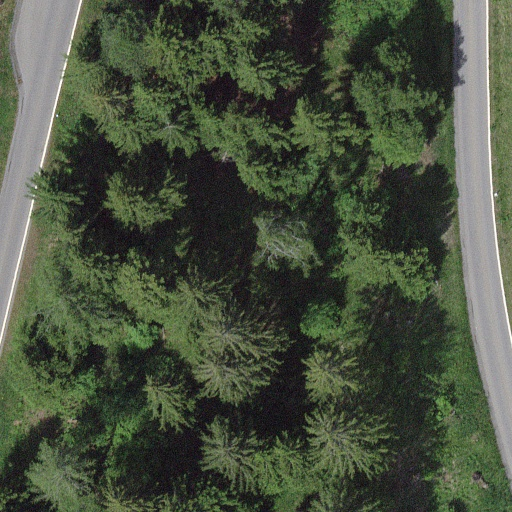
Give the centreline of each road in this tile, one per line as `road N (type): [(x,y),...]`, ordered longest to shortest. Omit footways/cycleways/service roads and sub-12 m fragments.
road 1 (unclassified): [(511,423),(475,240),(468,0)]
road 2 (unclassified): [(63,0),(0,270)]
